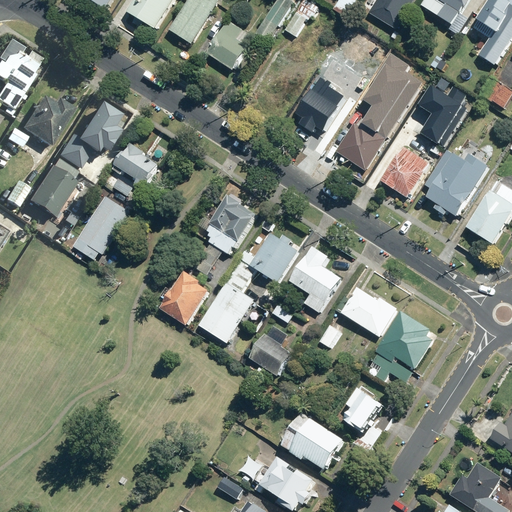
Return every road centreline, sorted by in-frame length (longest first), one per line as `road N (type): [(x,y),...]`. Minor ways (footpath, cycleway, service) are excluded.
road 1 (residential): [(487,304),(14,0)]
road 2 (residential): [(493,330),(375,511)]
